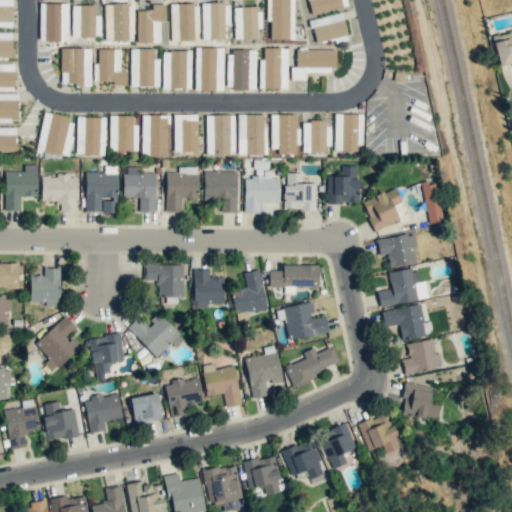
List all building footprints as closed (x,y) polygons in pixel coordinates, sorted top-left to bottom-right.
[(11,0),(0,0),(0,26),(12,26),(11,0)] [(293,0),(265,0),(266,20),(270,20),(270,39),(293,39),(293,0)] [(347,6),(345,0),(306,0),(311,15),(347,6)] [(39,40),(67,41),(67,3),(39,2),(39,40)] [(224,24),(229,24),(228,2),(200,3),(201,39),(224,39),(224,24)] [(94,4),(71,5),(72,37),(99,36),(98,14),(95,14),(94,4)] [(103,4),(104,41),(132,40),(132,4),(103,4)] [(135,10),(136,42),(159,42),(159,20),(165,20),(165,4),(151,4),(151,9),(135,10)] [(170,4),(170,41),(193,41),(193,32),(197,32),(197,4),(170,4)] [(256,38),(256,29),(259,29),(259,6),(233,7),(233,39),(256,38)] [(309,19),(314,42),(345,36),(341,12),(309,19)] [(0,56),(12,57),(11,32),(0,31),(0,56)] [(491,35),(499,65),(507,63),(507,62),(511,61),(511,45),(509,32),(498,35),(498,34),(491,35)] [(89,85),(90,48),(60,47),(59,84),(89,85)] [(223,48),(194,47),(193,90),(222,90),(223,48)] [(286,88),(286,48),(263,47),(262,59),(258,59),(258,88),(286,88)] [(129,86),(157,87),(158,58),(153,58),(153,48),(129,48),(129,86)] [(119,70),(119,49),(97,49),(97,83),(125,83),(126,70),(119,70)] [(335,49),(295,49),(295,67),(290,67),(290,80),(305,80),(305,71),(335,71),(335,49)] [(161,88),(189,89),(190,51),(162,50),(161,88)] [(224,88),(253,89),(255,50),(226,50),(224,88)] [(0,86),(12,87),(13,64),(0,63),(0,86)] [(17,93),(0,92),(0,121),(17,122),(17,93)] [(74,117),(43,111),(35,149),(66,155),(74,117)] [(333,150),(360,151),(361,114),(334,113),(333,150)] [(141,114),(140,154),(166,155),(167,115),(141,114)] [(172,114),(173,151),(196,151),(196,114),(172,114)] [(234,154),(233,114),(204,115),(205,155),(234,154)] [(236,154),(264,154),(264,114),(237,114),(236,154)] [(295,114),(269,114),(270,152),(295,152),(295,144),(299,144),(299,127),(295,127),(295,114)] [(108,150),(136,150),(137,124),(132,124),(132,115),(108,115),(108,150)] [(75,154),(103,154),(104,117),(76,116),(75,154)] [(327,152),(328,121),(301,120),(301,151),(327,152)] [(0,151),(15,151),(15,127),(0,126),(0,151)] [(36,165),(23,165),(23,171),(4,171),(3,211),(19,211),(19,196),(36,196),(36,165)] [(84,171),(84,211),(100,211),(100,199),(101,199),(101,212),(116,213),(116,166),(103,165),(103,171),(84,171)] [(357,166),(341,165),(340,176),(326,175),(325,202),(357,203),(357,166)] [(121,196),(138,197),(138,211),(154,211),(154,172),(137,172),(137,167),(122,166),(121,196)] [(164,211),(181,211),(181,197),(196,197),(197,166),(177,166),(177,172),(165,172),(164,211)] [(235,212),(236,171),(203,170),(202,200),(220,201),(220,212),(235,212)] [(315,183),(300,183),(301,173),(284,172),(283,209),(314,210),(315,183)] [(76,175),(56,174),(56,176),(41,176),(40,201),(59,201),(59,211),(75,211),(76,175)] [(278,203),(279,178),(270,177),(270,175),(244,174),(242,212),(259,213),(259,202),(278,203)] [(425,223),(441,221),(436,181),(413,184),(413,190),(422,189),(425,223)] [(407,214),(393,186),(360,203),(375,231),(407,214)] [(413,232),(375,239),(379,256),(386,254),(388,267),(414,262),(411,247),(415,246),(413,232)] [(17,263),(0,262),(0,285),(17,286),(17,263)] [(182,264),(143,264),(142,281),(157,282),(156,296),(166,296),(166,302),(181,303),(182,264)] [(318,265),(282,264),(282,270),(268,270),(267,286),(284,287),(284,288),(317,288),(318,265)] [(28,301),(45,302),(44,306),(58,306),(59,267),(43,267),(42,275),(29,275),(28,301)] [(193,307),(207,307),(207,304),(222,303),(222,276),(209,276),(209,268),(192,269),(193,307)] [(427,298),(424,280),(419,281),(417,268),(388,272),(390,288),(376,291),(379,306),(427,298)] [(266,307),(258,269),(242,272),(245,289),(230,293),(234,314),(266,307)] [(0,326),(7,326),(8,296),(0,296),(0,326)] [(380,311),(383,327),(398,324),(401,340),(432,333),(429,320),(423,322),(419,303),(380,311)] [(127,326),(154,357),(170,342),(174,347),(183,339),(159,313),(146,325),(138,316),(127,326)] [(77,348),(66,335),(75,327),(64,315),(34,343),(47,358),(43,362),(51,372),(77,348)] [(0,348),(9,349),(9,332),(0,331),(0,348)] [(122,360),(119,334),(89,336),(93,380),(107,379),(106,362),(122,360)] [(401,343),(405,373),(440,368),(438,353),(434,353),(432,339),(401,343)] [(337,367),(329,347),(315,352),(313,347),(301,351),(304,357),(283,365),(290,385),(337,367)] [(250,398),(266,395),(265,382),(280,380),(276,352),(244,357),(250,398)] [(233,365),(213,368),(212,363),(200,365),(205,396),(222,393),(224,406),(240,404),(233,365)] [(0,368),(0,397),(7,398),(8,368),(0,368)] [(164,381),(168,416),(185,414),(184,404),(201,402),(198,377),(164,381)] [(436,419),(438,404),(428,403),(431,386),(404,382),(400,414),(436,419)] [(82,398),(88,433),(104,430),(103,420),(121,417),(117,392),(82,398)] [(132,422),(160,419),(158,394),(130,396),(132,422)] [(77,435),(73,408),(58,410),(57,401),(42,403),(44,416),(41,417),(45,440),(77,435)] [(2,411),(9,449),(25,446),(22,433),(39,429),(34,405),(2,411)] [(367,449),(381,444),(385,453),(402,446),(387,411),(357,424),(367,449)] [(355,447),(344,422),(315,434),(330,469),(346,463),(342,453),(355,447)] [(304,470),(308,478),(323,472),(309,438),(280,450),(290,475),(304,470)] [(273,455),(242,462),(248,488),(263,485),(265,494),(281,491),(273,455)] [(201,471),(209,505),(242,498),(234,463),(201,471)] [(203,511),(199,478),(179,480),(178,473),(165,475),(169,511),(203,511)] [(129,511),(165,511),(160,480),(125,486),(129,511)] [(91,511),(123,511),(119,484),(104,487),(106,502),(90,504),(91,511)] [(87,511),(84,495),(66,498),(66,495),(48,498),(50,511),(87,511)] [(46,511),(44,499),(23,503),(24,511),(46,511)] [(223,510),(242,509),(242,500),(223,501),(223,510)]
